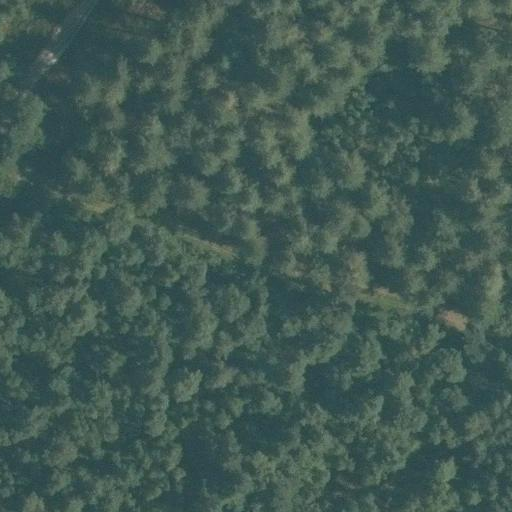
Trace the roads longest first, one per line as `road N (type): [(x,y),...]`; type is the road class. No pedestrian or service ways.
road 1 (track): [(0,161),(67,199),(498,330),(355,511)]
road 2 (track): [(94,0),(0,124)]
